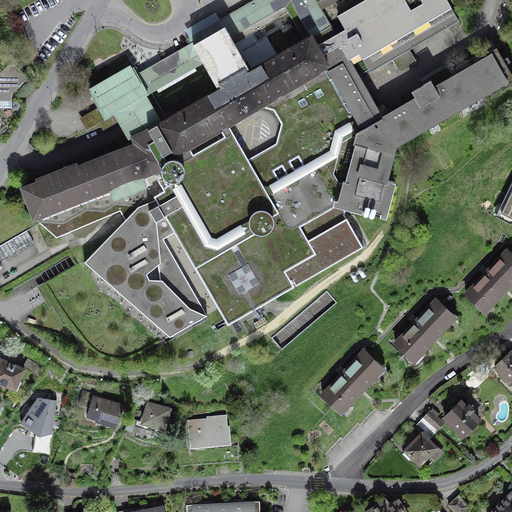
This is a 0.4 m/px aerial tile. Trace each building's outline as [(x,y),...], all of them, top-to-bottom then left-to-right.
[(188,39),(191,45),(138,76),(133,68),(90,93),(98,107),(92,111),(103,130),(119,121),(124,130),(129,139),(133,138),(135,144),(77,166),(76,164),(37,179),(38,181),(22,187),(33,217),(56,238),(119,208),(124,217),(85,261),(170,337),(207,315),(163,239),(175,233),(228,325),(294,287),(291,281),(292,280),(296,286),(363,247),(345,215),(346,208),(336,205),(337,201),(338,201),(337,202),(358,207),(358,208),(380,214),(381,212),(382,212),(390,181),(386,179),(395,146),(481,97),(482,99),(511,82),(511,75),(497,48),(464,67),(465,67),(466,70),(435,88),(431,80),(423,85),(412,92),(415,99),(383,117),(350,59),(359,54),(370,72),(392,60),(399,71),(400,72),(401,71),(415,63),(416,63),(416,62),(416,61),(409,50),(459,21),(447,0),(365,0),(337,16),(345,29),(335,35),(331,27),(331,26),(331,25),(330,26),(315,0),(254,0),(217,21),(213,14),(200,21),(187,29),(192,37),(188,39)] [(16,60),(13,60),(0,72),(0,106),(6,107),(6,94),(11,94),(14,96),(30,80),(17,67),(18,65),(18,62),(16,60)] [(511,181),(495,217),(511,224),(511,181)] [(27,231),(0,246),(0,268),(1,268),(0,265),(0,261),(34,242),(27,231)] [(484,311),(511,281),(511,256),(506,250),(465,293),(484,311)] [(414,360),(454,318),(436,300),(395,343),(414,360)] [(501,361),(494,367),(509,382),(511,380),(511,349),(504,357),(503,356),(500,360),(501,361)] [(341,411),(381,368),(363,351),(322,393),(341,411)] [(22,368),(1,358),(0,359),(0,381),(15,389),(25,367),(35,373),(40,365),(28,358),(22,368)] [(122,410),(123,406),(94,397),(94,394),(82,391),(79,402),(90,405),(87,414),(97,417),(96,420),(116,426),(121,409),(122,410)] [(48,453),(57,399),(37,396),(20,421),(35,432),(32,451),(48,453)] [(329,427),(314,443),(325,454),(341,437),(342,439),(358,423),(359,424),(376,407),(365,397),(348,414),(347,412),(331,428),(329,427)] [(460,401),(444,417),(463,436),(479,420),(473,414),(476,411),(468,403),(466,406),(460,401)] [(162,433),(170,408),(148,402),(142,421),(130,418),(124,429),(133,433),(135,426),(151,431),(151,429),(162,433)] [(428,412),(423,417),(437,430),(444,422),(437,416),(438,414),(432,408),(431,410),(430,409),(427,412),(428,412)] [(231,444),(229,425),(227,425),(226,414),(207,415),(207,418),(188,419),(190,448),(231,444)] [(417,424),(424,430),(405,450),(420,464),(429,454),(435,459),(442,451),(429,439),(437,430),(423,417),(417,424)] [(63,459),(56,457),(51,471),(59,473),(63,459)] [(120,457),(111,457),(112,474),(121,473),(120,457)] [(511,511),(511,492),(492,511),(511,511)] [(458,495),(448,504),(454,511),(461,511),(468,506),(458,495)] [(259,507),(259,501),(239,502),(239,511),(257,511),(259,510),(259,509),(259,507)] [(404,511),(398,501),(389,507),(385,501),(367,511),(404,511)] [(223,511),(223,502),(207,503),(207,511),(223,511)] [(239,511),(239,502),(223,502),(223,511),(239,511)] [(207,511),(207,503),(187,504),(187,511),(207,511)]
